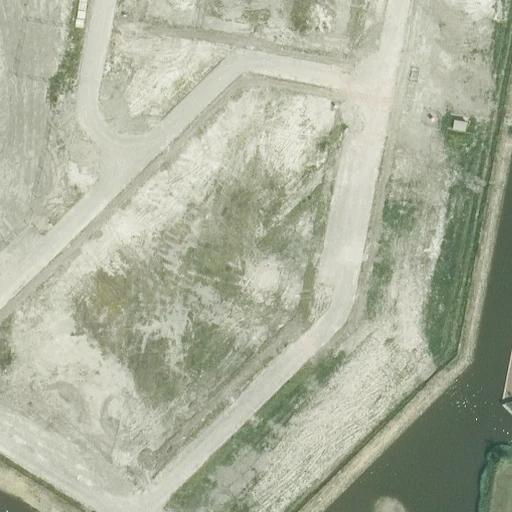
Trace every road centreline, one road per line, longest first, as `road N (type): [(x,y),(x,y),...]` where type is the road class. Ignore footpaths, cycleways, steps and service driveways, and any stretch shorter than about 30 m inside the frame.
road 1 (residential): [(379,87),(335,315),(134,511)]
road 2 (residential): [(379,87),(242,59),(133,171)]
road 3 (residential): [(133,171),(0,308)]
road 4 (residential): [(133,171),(84,110),(105,0)]
road 5 (residential): [(114,511),(0,437)]
